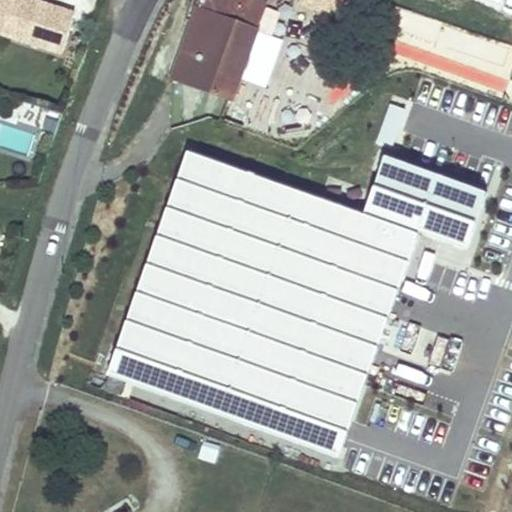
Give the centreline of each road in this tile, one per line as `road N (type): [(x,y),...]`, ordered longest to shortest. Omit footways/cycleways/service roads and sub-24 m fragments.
road 1 (unclassified): [(0,430),(73,172),(141,0)]
road 2 (track): [(11,386),(146,438),(161,461),(156,511)]
